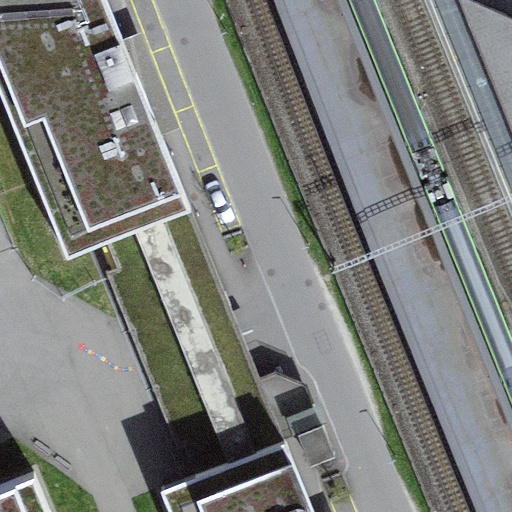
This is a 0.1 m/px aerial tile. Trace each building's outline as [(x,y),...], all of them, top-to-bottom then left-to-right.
[(106,0),(15,0),(0,6),(0,8),(16,47),(9,50),(71,203),(77,201),(94,243),(88,245),(128,345),(230,304),(106,0)] [(281,0),(399,303),(481,511),(511,511),(511,412),(456,281),(346,0),(281,0)] [(511,0),(436,0),(511,185),(511,0)] [(314,511),(285,437),(184,478),(197,511),(314,511)] [(0,485),(0,511),(51,511),(35,471),(0,485)]
